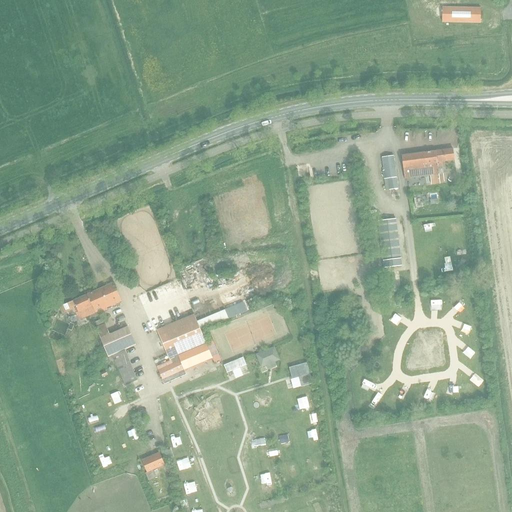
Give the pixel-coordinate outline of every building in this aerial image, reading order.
[(480,22),(480,8),(442,7),(442,9),(430,8),(429,20),(442,20),(442,22),(480,22)] [(389,190),(397,189),(390,140),(380,141),(384,170),(383,170),(384,179),(387,178),(389,190)] [(441,161),(454,160),(453,149),(401,155),(404,179),(433,175),(434,183),(444,181),(441,161)] [(381,219),(380,199),(368,200),(369,211),(372,211),(373,220),(381,219)] [(378,220),(384,268),(402,266),(396,218),(378,220)] [(88,316),(95,313),(121,301),(113,283),(73,301),(78,312),(85,309),(88,316)] [(156,330),(168,358),(177,354),(206,342),(194,314),(156,330)] [(128,327),(109,334),(105,324),(96,328),(108,357),(117,353),(130,382),(142,377),(129,348),(136,345),(128,327)] [(51,330),(48,337),(59,341),(62,334),(51,330)] [(206,342),(177,354),(184,369),(212,358),(206,342)] [(162,380),(176,373),(172,364),(158,370),(162,380)] [(164,466),(159,454),(142,461),(147,473),(164,466)]
